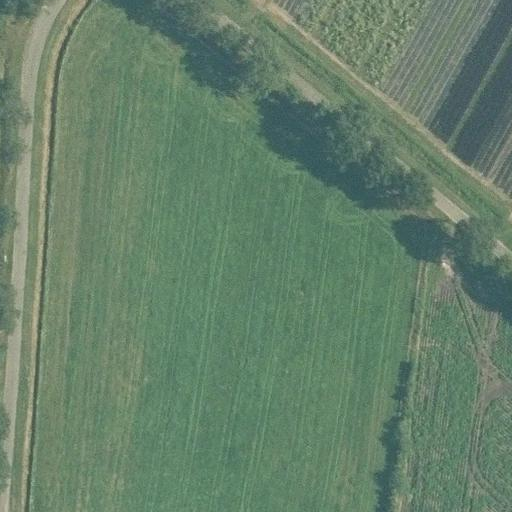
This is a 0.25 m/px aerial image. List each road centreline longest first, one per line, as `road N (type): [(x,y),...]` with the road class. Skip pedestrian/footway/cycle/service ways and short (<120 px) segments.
road 1 (unclassified): [(1,511),(29,57),(54,0)]
road 2 (unclassified): [(511,261),(195,0)]
